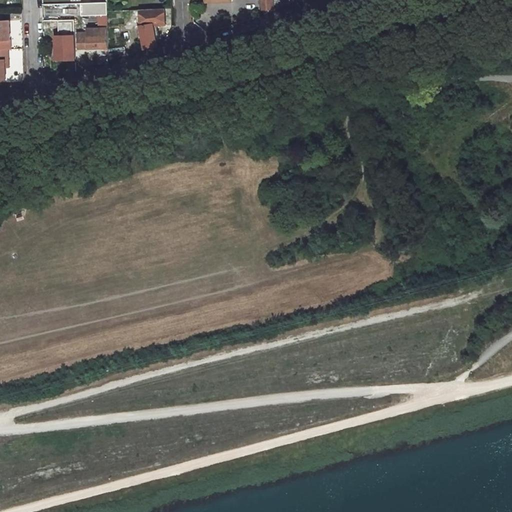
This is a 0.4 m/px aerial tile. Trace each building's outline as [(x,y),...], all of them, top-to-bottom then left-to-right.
[(107,4),(81,4),(81,16),(108,16),(107,4)] [(153,24),(166,24),(165,8),(140,9),(146,50),(153,48),(152,46),(157,45),(153,24)] [(51,35),(52,62),(73,61),(71,20),(58,21),(58,35),(51,35)] [(0,49),(8,49),(11,49),(9,21),(0,21),(0,49)] [(22,79),(22,48),(11,48),(12,79),(22,79)] [(9,60),(8,49),(0,49),(0,79),(7,79),(6,67),(6,60),(9,60)]
